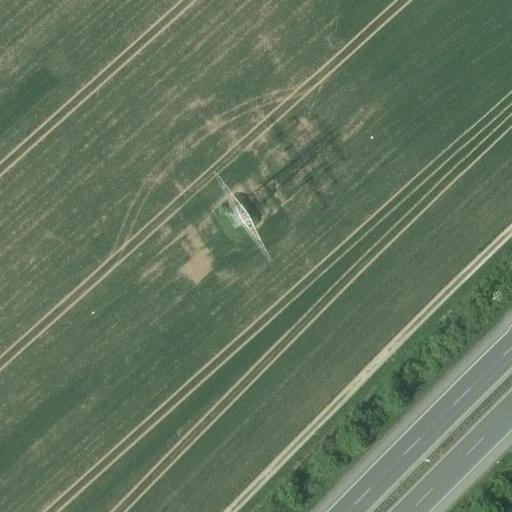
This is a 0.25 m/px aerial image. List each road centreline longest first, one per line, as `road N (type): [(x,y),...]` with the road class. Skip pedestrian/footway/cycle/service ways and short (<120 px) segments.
road 1 (track): [(240,511),(511,245)]
road 2 (motorway): [(511,347),(347,511)]
road 3 (motorway): [(410,511),(511,409)]
